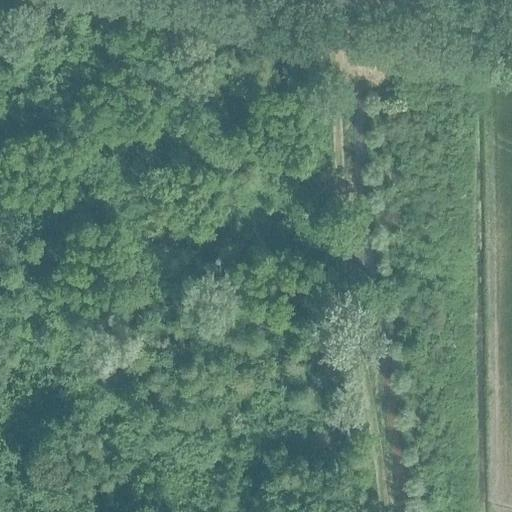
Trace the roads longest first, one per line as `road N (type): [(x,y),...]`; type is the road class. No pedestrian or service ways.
road 1 (track): [(385,511),(381,448),(344,262),(331,42),(338,2)]
road 2 (tertiary): [(322,0),(511,33)]
